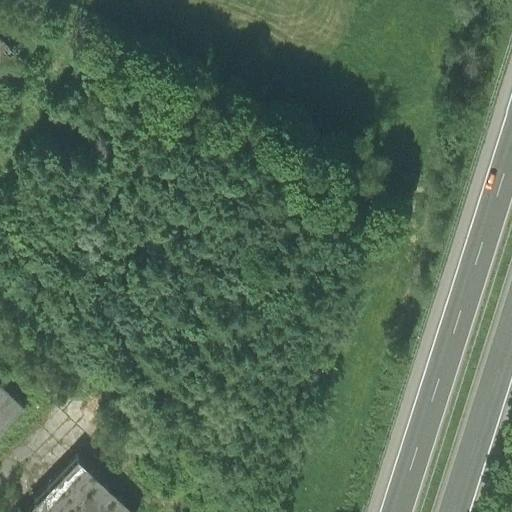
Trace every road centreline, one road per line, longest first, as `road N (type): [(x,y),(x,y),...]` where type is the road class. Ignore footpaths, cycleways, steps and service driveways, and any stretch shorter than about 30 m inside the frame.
road 1 (motorway): [(511,145),(395,511)]
road 2 (track): [(0,331),(165,486),(173,511)]
road 3 (motorway): [(451,511),(511,322)]
